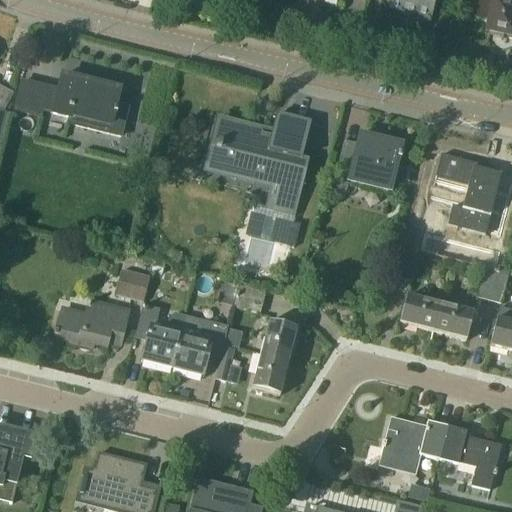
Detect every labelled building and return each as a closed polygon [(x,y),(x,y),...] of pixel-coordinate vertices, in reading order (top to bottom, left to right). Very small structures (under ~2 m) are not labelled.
[(432,0),(386,0),(384,10),(412,16),(411,20),(427,23),(432,0)] [(511,4),(499,2),(498,0),(484,0),(480,20),(492,22),(489,34),(511,39),(511,4)] [(118,93),(60,78),(56,95),(47,92),(47,91),(21,85),(14,113),(40,119),(41,114),(68,120),(67,126),(119,139),(127,105),(116,102),(118,93)] [(0,112),(3,114),(13,96),(0,89),(0,112)] [(309,125),(276,117),(270,137),(221,124),(209,172),(270,187),(264,212),(292,220),(304,175),(296,173),(309,125)] [(400,148),(358,138),(351,166),(338,162),(330,192),(344,195),(348,181),(390,191),(400,148)] [(489,170),(439,158),(433,180),(465,189),(460,211),(450,208),(445,229),(483,238),(498,178),(488,175),(489,170)] [(417,255),(404,252),(396,281),(409,285),(417,255)] [(486,253),(482,269),(494,272),(498,256),(486,253)] [(482,269),(474,300),(487,303),(494,272),(482,269)] [(494,272),(487,303),(499,306),(506,275),(494,272)] [(114,301),(142,308),(148,282),(121,275),(114,301)] [(261,304),(264,292),(237,286),(234,298),(261,304)] [(261,304),(234,298),(231,311),(258,317),(261,304)] [(439,308),(406,299),(398,327),(431,336),(439,308)] [(127,317),(88,307),(85,320),(60,313),(52,343),(89,352),(90,347),(104,350),(106,345),(119,349),(127,317)] [(472,316),(439,308),(431,336),(465,345),(472,316)] [(185,319),(178,317),(173,317),(169,318),(166,321),(164,326),(156,323),(158,314),(142,309),(135,337),(146,340),(139,364),(171,372),(180,337),(185,319)] [(210,326),(185,319),(180,337),(171,372),(201,380),(208,355),(220,358),(222,349),(227,331),(210,326)] [(511,326),(496,322),(489,350),(511,355),(511,326)] [(296,332),(267,325),(259,360),(287,367),(296,332)] [(220,358),(214,381),(224,383),(232,352),(222,349),(220,358)] [(287,367),(259,360),(250,393),(278,400),(287,367)] [(415,476),(420,459),(437,463),(446,431),(427,426),(426,431),(390,422),(379,467),(415,476)] [(0,503),(11,506),(16,487),(28,438),(0,431),(0,503)] [(500,450),(464,440),(466,436),(446,431),(437,463),(457,468),(458,467),(474,471),(470,489),(489,494),(500,450)] [(80,498),(78,504),(110,511),(150,511),(155,494),(140,490),(146,468),(98,456),(94,473),(91,473),(90,476),(85,475),(84,482),(83,481),(79,498),(80,498)] [(197,482),(189,511),(263,511),(264,510),(250,506),(253,496),(197,482)] [(409,488),(406,501),(425,506),(428,493),(409,488)] [(321,511),(314,510),(313,511),(418,511),(419,509),(395,503),(394,506),(395,506),(393,511),(321,511)]
